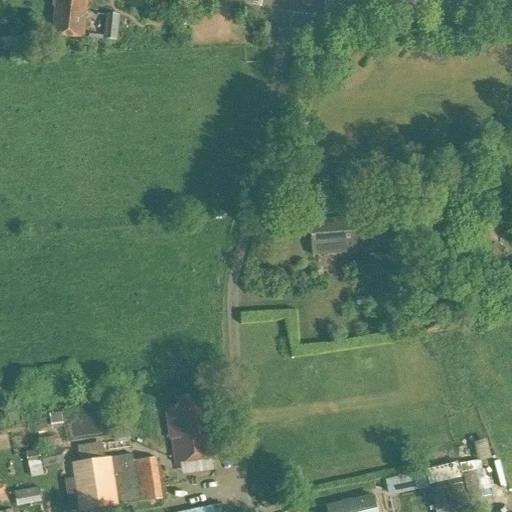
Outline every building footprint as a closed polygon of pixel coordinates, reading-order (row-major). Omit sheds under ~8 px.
[(87,0),(56,0),(52,38),(83,41),(87,0)] [(120,17),(107,16),(104,41),(117,42),(120,17)] [(442,242),(438,203),(408,206),(412,245),(442,242)] [(366,279),(401,276),(399,255),(374,257),(371,219),(317,223),(317,228),(310,228),(312,257),(364,253),(366,279)] [(175,465),(215,460),(205,397),(196,398),(177,400),(178,407),(165,409),(170,442),(172,441),(175,465)] [(44,474),(41,450),(28,452),(32,476),(44,474)] [(77,511),(81,511),(163,501),(156,460),(133,463),(132,457),(71,465),(77,511)] [(469,511),(462,480),(430,488),(435,511),(469,511)] [(15,490),(17,505),(43,502),(41,487),(15,490)] [(327,511),(379,511),(377,498),(327,509),(327,511)]
